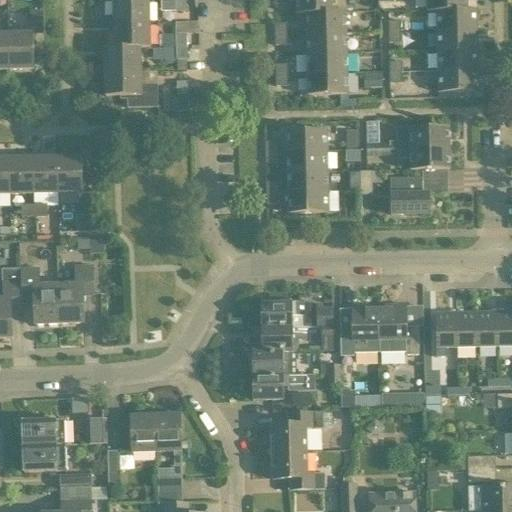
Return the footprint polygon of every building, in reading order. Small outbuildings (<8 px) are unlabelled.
[(184,0),(174,0),(174,1),(174,7),(174,14),(185,13),(184,0)] [(294,0),(295,16),(305,16),(305,14),(335,13),(334,0),(294,0)] [(425,0),(426,13),(436,13),(466,11),(465,0),(425,0)] [(110,26),(149,25),(148,1),(112,2),(112,18),(110,18),(110,26)] [(476,29),(476,11),(466,11),(436,13),(436,29),(476,29)] [(42,12),(28,12),(29,24),(42,24),(42,12)] [(305,14),(305,16),(305,33),(344,32),(344,13),(335,13),(305,14)] [(387,23),(388,32),(400,31),(400,22),(387,23)] [(149,50),(149,25),(110,26),(110,34),(112,34),(112,49),(140,50),(149,50)] [(273,25),(274,35),(286,35),(286,25),(273,25)] [(436,29),(436,52),(476,51),(476,29),(436,29)] [(400,44),(400,31),(388,32),(388,44),(400,44)] [(305,33),(306,53),(345,51),(344,32),(305,33)] [(0,71),(8,71),(7,35),(0,35),(0,71)] [(32,35),(7,35),(8,71),(33,71),(32,35)] [(186,48),(186,35),(175,35),(175,49),(186,48)] [(274,47),(286,47),(286,35),(274,35),(274,47)] [(176,62),(186,62),(186,61),(186,48),(175,49),(176,62)] [(104,57),(104,71),(140,71),(140,50),(112,49),(101,49),(101,57),(104,57)] [(306,53),(306,75),(346,74),(345,51),(306,53)] [(436,52),(437,72),(477,71),(476,51),(436,52)] [(388,63),(388,75),(400,74),(400,63),(388,63)] [(274,66),(274,77),(287,77),(287,66),(274,66)] [(104,81),(104,99),(120,99),(120,101),(126,101),(126,110),(157,110),(156,86),(140,86),(140,81),(140,71),(104,71),(104,81)] [(437,94),(477,93),(477,81),(477,71),(437,72),(437,81),(437,94)] [(346,96),(346,81),(346,74),(306,75),(306,81),(307,97),(346,96)] [(401,85),(400,81),(400,74),(388,75),(388,81),(389,85),(401,85)] [(381,76),(363,76),(363,90),(381,90),(381,76)] [(287,87),(287,81),(287,77),(274,77),(275,81),(275,88),(287,87)] [(176,84),(176,87),(176,97),(187,97),(186,83),(176,84)] [(377,145),(378,158),(390,158),(390,153),(396,153),(448,151),(448,129),(396,130),(396,144),(389,144),(389,145),(377,145)] [(286,132),(286,151),(326,150),(326,131),(286,132)] [(264,143),(264,153),(277,153),(276,143),(264,143)] [(366,158),(378,158),(377,145),(365,145),(366,158)] [(326,171),(326,150),(286,151),(286,172),(326,171)] [(409,172),(421,172),(446,171),(448,171),(448,151),(396,153),(397,160),(409,160),(409,172)] [(277,165),(277,153),(264,153),(264,165),(277,165)] [(34,196),(57,195),(57,159),(33,160),(34,196)] [(57,159),(57,195),(82,195),(82,167),(84,167),(84,159),(57,159)] [(0,196),(10,196),(9,160),(0,160),(0,196)] [(33,160),(9,160),(10,196),(34,196),(33,160)] [(286,172),(287,193),(327,192),(326,171),(286,172)] [(421,184),(446,183),(446,171),(421,172),(421,180),(421,184)] [(372,197),(371,173),(366,173),(359,173),(359,197),(372,197)] [(447,195),(446,183),(421,184),(421,180),(390,181),(390,195),(389,195),(390,217),(430,216),(429,196),(447,195)] [(265,184),(265,194),(278,194),(277,184),(265,184)] [(328,215),(327,192),(287,193),(288,215),(328,215)] [(266,205),(267,205),(278,205),(278,194),(265,194),(266,205)] [(79,218),(91,218),(91,206),(79,206),(79,218)] [(33,219),(33,207),(20,207),(20,219),(33,219)] [(46,207),(33,207),(33,219),(46,218),(46,207)] [(75,285),(58,286),(59,326),(83,325),(82,297),(94,297),(92,267),(74,268),(75,285)] [(38,287),(38,269),(20,270),(20,283),(21,301),(32,300),(34,327),(59,326),(58,286),(38,287)] [(2,300),(0,299),(0,339),(11,339),(10,313),(22,313),(21,301),(20,283),(2,284),(2,300)] [(260,305),(260,329),(291,328),(309,328),(308,317),(303,317),(302,304),(291,305),(291,301),(280,301),(280,305),(260,305)] [(390,311),(378,311),(378,355),(404,353),(405,357),(418,357),(417,328),(405,328),(405,307),(389,307),(390,311)] [(378,355),(378,311),(366,311),(366,308),(351,308),(352,329),(339,329),(340,359),(353,358),(353,356),(378,355)] [(320,327),(332,327),(332,309),(315,309),(316,328),(320,327)] [(511,313),(498,314),(498,349),(511,348),(511,313)] [(477,314),(456,315),(457,350),(478,349),(477,314)] [(478,349),(498,349),(498,314),(477,314),(478,349)] [(456,315),(434,315),(435,350),(457,350),(456,315)] [(333,353),(332,327),(320,327),(321,353),(333,353)] [(260,329),(260,353),(282,352),(298,352),(298,341),(292,341),(291,328),(260,329)] [(282,352),(260,353),(250,353),(251,377),(282,377),(282,375),(290,375),(290,365),(282,365),(282,352)] [(320,375),(326,375),(337,375),(337,366),(320,367),(320,375)] [(337,375),(326,375),(327,384),(338,383),(337,375)] [(282,377),(251,377),(251,402),(283,402),(283,388),(301,388),(301,376),(291,376),(282,377)] [(510,380),(498,381),(498,388),(510,388),(510,380)] [(458,389),(445,389),(445,397),(458,397),(458,389)] [(468,389),(458,389),(458,397),(468,397),(468,389)] [(346,393),(340,393),(341,410),(353,410),(353,398),(346,393)] [(424,395),(382,396),(382,411),(424,410),(424,395)] [(511,410),(511,430),(511,395),(496,396),(496,410),(511,410)] [(440,399),(425,399),(425,416),(441,416),(440,399)] [(270,427),(271,454),(305,453),(305,431),(322,431),(322,415),(322,413),(294,414),(294,426),(270,427)] [(158,503),(182,502),(180,467),(179,415),(154,416),(155,454),(173,453),(173,470),(157,470),(158,503)] [(131,455),(155,454),(154,416),(130,417),(131,455)] [(21,422),(22,448),(64,447),(64,421),(21,422)] [(105,421),(85,421),(86,446),(106,445),(105,421)] [(65,473),(64,447),(22,448),(23,474),(65,473)] [(119,477),(118,453),(106,452),(107,477),(119,477)] [(306,475),(305,453),(271,454),(272,481),(296,480),(296,493),(324,492),(324,475),(306,475)] [(460,459),(460,471),(467,471),(495,471),(494,457),(466,458),(466,459),(460,459)] [(495,471),(467,471),(467,485),(495,484),(495,471)] [(59,490),(91,490),(90,476),(58,477),(59,490)] [(356,511),(356,485),(352,485),(352,480),(342,480),(343,485),(338,485),(339,511),(356,511)] [(511,487),(481,488),(468,488),(468,511),(491,511),(511,511),(511,487)] [(90,511),(90,502),(92,502),(91,491),(60,492),(60,503),(65,503),(65,511),(90,511)] [(368,511),(415,511),(414,495),(368,496),(368,511)] [(182,511),(182,505),(182,502),(158,503),(157,511),(182,511)]
